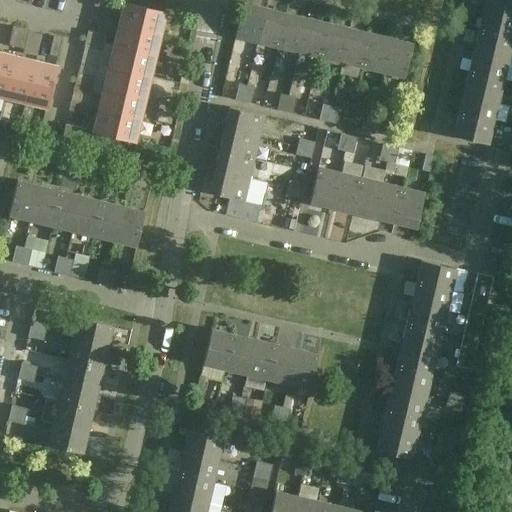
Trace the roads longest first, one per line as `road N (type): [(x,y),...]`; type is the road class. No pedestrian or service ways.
road 1 (residential): [(178,212),(213,0)]
road 2 (residential): [(383,251),(343,253),(178,212)]
road 3 (residential): [(103,491),(135,437),(160,308)]
road 4 (residential): [(160,308),(27,281)]
